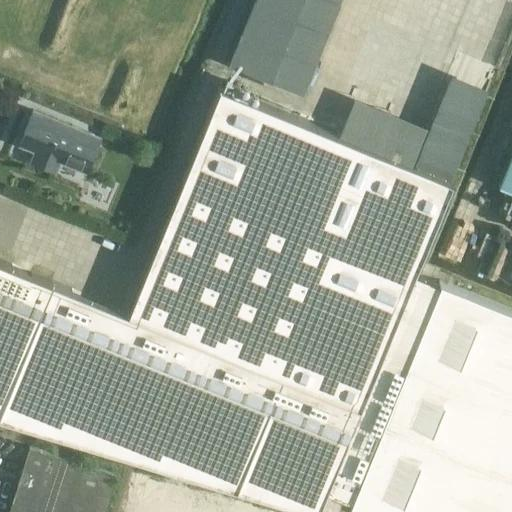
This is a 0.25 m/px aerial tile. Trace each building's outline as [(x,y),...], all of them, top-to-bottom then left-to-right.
[(307,90),(336,0),(252,0),(232,62),(230,62),(223,83),(243,90),(249,72),(307,90)] [(0,416),(315,511),(315,510),(324,489),(349,499),(348,501),(375,511),(511,511),(511,309),(438,279),(437,281),(413,271),(420,254),(451,179),(218,84),(152,246),(125,310),(50,280),(0,259),(0,416)] [(18,143),(34,149),(30,160),(54,169),(58,159),(85,170),(98,136),(62,121),(61,125),(30,113),(18,143)] [(511,156),(503,183),(511,186),(511,156)] [(102,511),(115,473),(28,445),(6,511),(102,511)]
